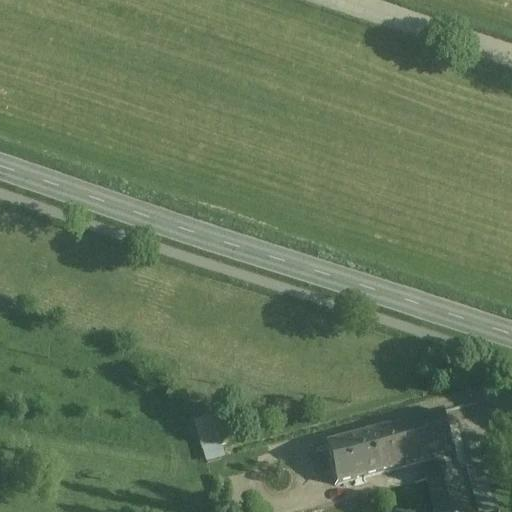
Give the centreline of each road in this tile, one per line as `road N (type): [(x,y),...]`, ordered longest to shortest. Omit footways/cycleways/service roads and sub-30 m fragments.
road 1 (secondary): [(511,336),(0,170)]
road 2 (track): [(341,0),(511,57)]
